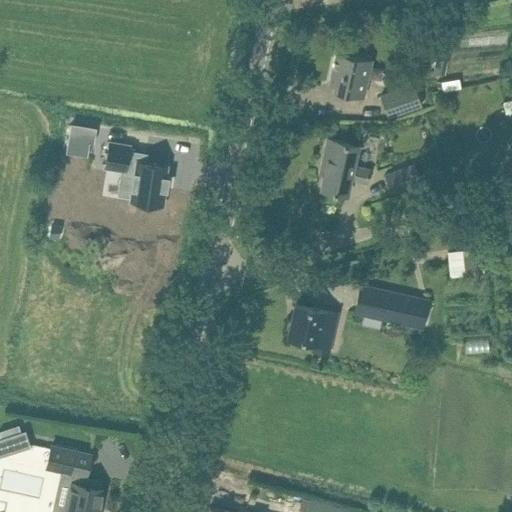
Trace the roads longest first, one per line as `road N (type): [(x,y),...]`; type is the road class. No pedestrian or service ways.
road 1 (residential): [(207,281),(511,178)]
road 2 (unclassified): [(207,281),(271,0)]
road 3 (unclassified): [(154,511),(207,281)]
